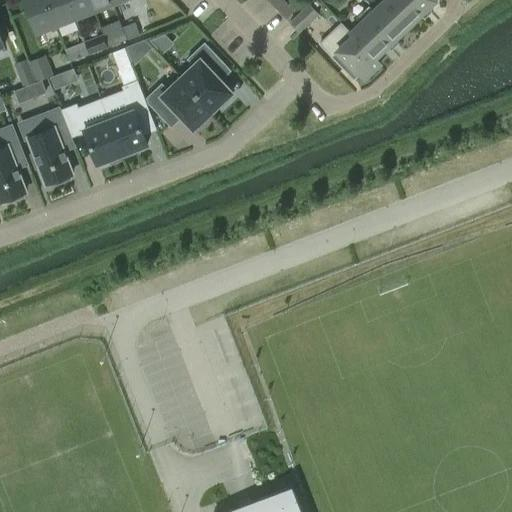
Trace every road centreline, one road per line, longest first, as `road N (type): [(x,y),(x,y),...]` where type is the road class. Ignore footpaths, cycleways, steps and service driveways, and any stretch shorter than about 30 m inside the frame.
road 1 (residential): [(0,234),(225,149),(298,78)]
road 2 (residential): [(298,78),(326,108),(372,92),(454,14),(455,0)]
